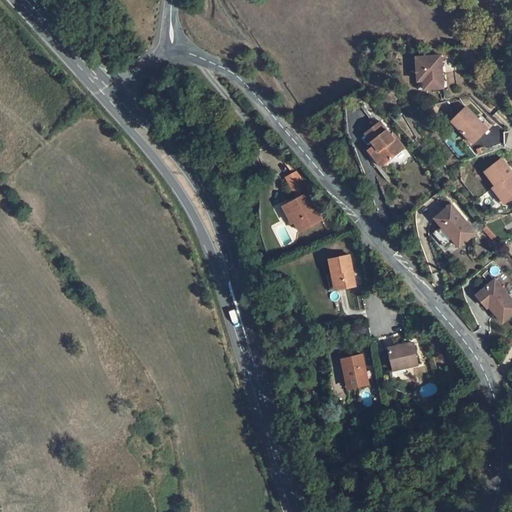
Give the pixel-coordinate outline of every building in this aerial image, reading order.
[(432,92),(432,60),(407,61),(408,75),(413,75),(414,93),(432,92)] [(477,134),(455,112),(441,126),(464,148),(477,134)] [(394,152),(370,123),(357,134),(368,148),(365,150),(378,165),(394,152)] [(503,180),(492,166),(477,178),(501,207),(511,197),(511,195),(501,182),(503,180)] [(279,192),(287,207),(302,199),(287,181),(276,187),(279,192)] [(309,212),(302,199),(287,207),(276,214),(279,221),(274,224),(279,233),(286,231),(292,241),(311,230),(303,214),(309,212)] [(427,220),(434,228),(425,235),(436,249),(445,242),(450,248),(462,238),(456,231),(460,228),(442,207),(427,220)] [(276,214),(271,216),(274,224),(279,221),(276,214)] [(487,248),(491,245),(478,229),(474,231),(487,248)] [(348,294),(340,263),(320,268),(324,284),(318,286),(322,300),(348,294)] [(507,311),(483,282),(468,293),(476,302),(471,306),(479,314),(481,312),(492,324),(507,311)] [(412,369),(407,348),(382,354),(387,374),(412,369)] [(362,391),(355,361),(335,365),(342,396),(362,391)]
